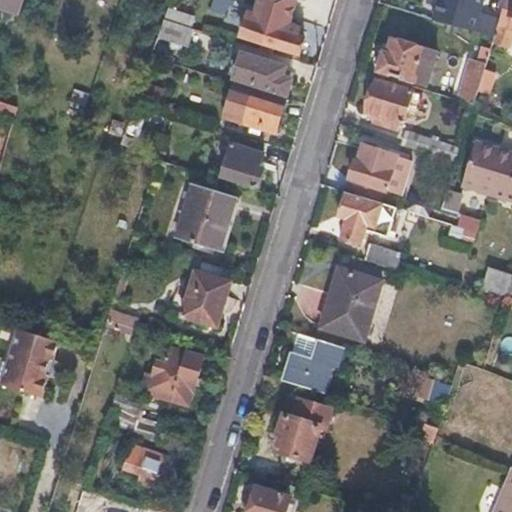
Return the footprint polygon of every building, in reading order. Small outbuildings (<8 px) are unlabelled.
[(0,0),(0,9),(15,15),(20,0),(0,0)] [(253,0),(252,5),(282,14),(286,0),(253,0)] [(475,32),(484,0),(441,0),(435,19),(475,32)] [(490,0),(484,21),(499,26),(500,24),(506,0),(490,0)] [(511,0),(506,0),(500,24),(511,27),(511,0)] [(282,14),(252,5),(249,12),(248,12),(240,36),(260,43),(292,53),(298,55),(304,37),(296,35),(299,28),(280,22),(282,14)] [(194,27),(164,17),(158,34),(188,45),(194,27)] [(511,27),(500,24),(499,26),(493,44),(510,50),(511,44),(511,27)] [(438,52),(394,37),(390,51),(386,50),(384,55),(380,54),(377,64),(381,66),(379,70),(427,86),(438,52)] [(258,48),(291,58),(292,53),(260,43),(258,48)] [(241,53),(234,79),(287,94),(292,78),(289,78),(291,72),(283,69),(284,67),(241,53)] [(488,62),(473,57),(459,101),(474,106),(488,62)] [(416,94),(377,80),(367,112),(377,115),(376,120),(399,128),(401,122),(406,123),(416,94)] [(285,100),(253,90),(243,121),(253,124),(268,129),(275,131),(285,100)] [(450,99),(427,91),(424,100),(447,108),(450,99)] [(0,101),(0,113),(14,118),(17,107),(0,101)] [(132,109),(125,133),(137,138),(145,114),(132,109)] [(268,129),(253,124),(251,130),(266,135),(268,129)] [(108,140),(118,144),(122,133),(111,129),(108,140)] [(412,137),(409,147),(456,162),(459,151),(412,137)] [(511,157),(501,155),(503,150),(475,141),(462,184),(511,200),(511,157)] [(233,145),(223,175),(259,186),(264,169),(260,168),(264,155),(233,145)] [(355,162),(350,178),(387,190),(396,158),(397,157),(364,146),(358,163),(355,162)] [(396,158),(387,190),(401,195),(412,163),(396,158)] [(387,190),(350,178),(345,192),(382,204),(387,190)] [(177,238),(219,251),(235,197),(194,184),(177,238)] [(457,189),(448,186),(441,211),(455,215),(460,197),(455,196),(457,189)] [(384,204),(383,209),(346,198),(340,217),(349,220),(343,240),(360,246),(364,233),(387,240),(397,209),(384,204)] [(462,218),(458,229),(477,234),(480,224),(462,218)] [(371,245),(367,261),(399,270),(403,254),(371,245)] [(339,266),(322,326),(366,338),(383,280),(358,272),(360,266),(345,262),(343,268),(339,266)] [(511,274),(511,273),(489,266),(483,286),(507,294),(511,274)] [(196,275),(184,317),(217,328),(230,286),(196,275)] [(17,331),(0,387),(41,400),(48,378),(44,377),(49,362),(52,363),(58,344),(17,331)] [(285,381),(325,394),(333,371),(339,373),(348,347),(317,338),(309,362),(293,356),(285,381)] [(141,392),(187,406),(203,357),(171,347),(165,364),(156,361),(152,376),(146,374),(141,392)] [(445,406),(452,385),(416,373),(409,394),(445,406)] [(116,395),(112,409),(140,417),(144,403),(116,395)] [(279,454),(311,464),(322,430),(327,432),(333,412),(299,401),(293,420),(285,417),(281,429),(282,429),(278,440),(283,441),(279,454)] [(438,428),(414,421),(410,435),(434,442),(438,428)] [(175,460),(131,446),(124,468),(140,473),(137,483),(164,492),(175,460)] [(259,460),(255,476),(281,483),(286,467),(259,460)] [(511,511),(511,468),(494,511),(511,511)] [(256,488),(248,511),(286,511),(291,498),(256,488)]
